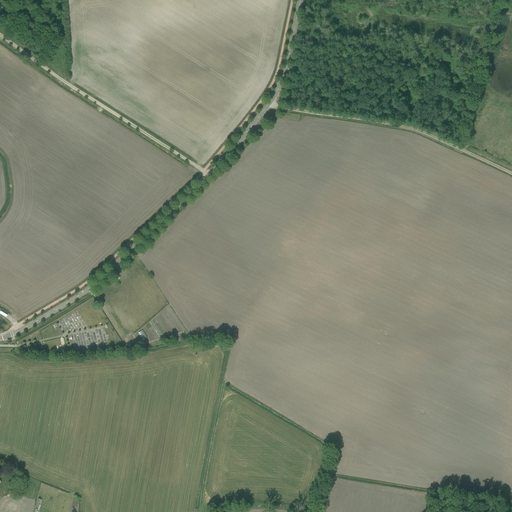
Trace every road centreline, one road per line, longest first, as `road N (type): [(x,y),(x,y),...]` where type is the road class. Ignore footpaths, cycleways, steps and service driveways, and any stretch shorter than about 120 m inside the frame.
road 1 (tertiary): [(0,339),(84,292),(212,172),(280,85),(299,0)]
road 2 (track): [(0,35),(203,171)]
